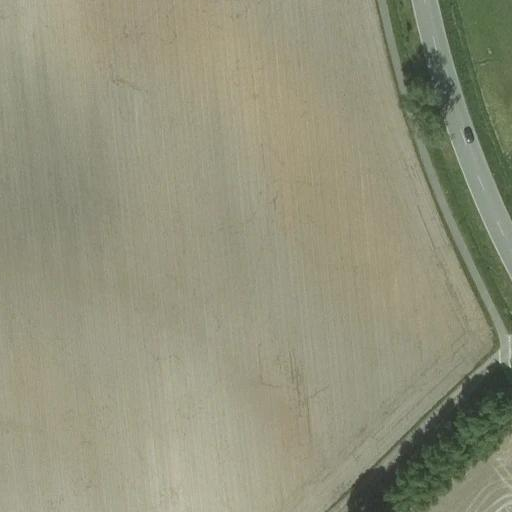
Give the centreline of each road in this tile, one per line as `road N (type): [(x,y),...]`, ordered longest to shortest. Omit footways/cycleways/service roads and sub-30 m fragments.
road 1 (tertiary): [(511,254),(446,87),(424,0)]
road 2 (track): [(345,511),(511,347)]
